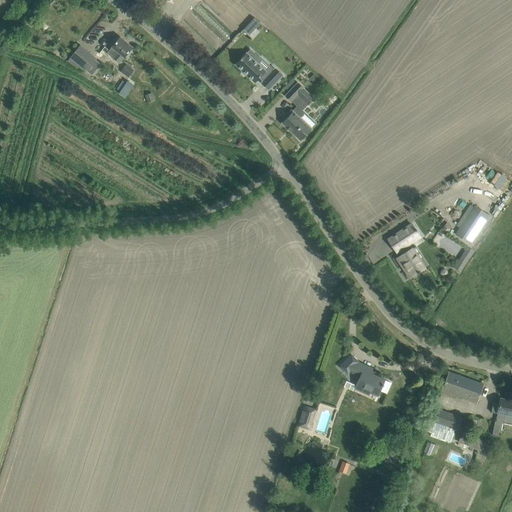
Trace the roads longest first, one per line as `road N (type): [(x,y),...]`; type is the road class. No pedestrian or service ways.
road 1 (unclassified): [(511,373),(436,356),(400,334),(272,160)]
road 2 (unclassified): [(0,225),(172,216),(233,191),(272,160)]
road 3 (unclassified): [(272,160),(215,93),(107,0)]
